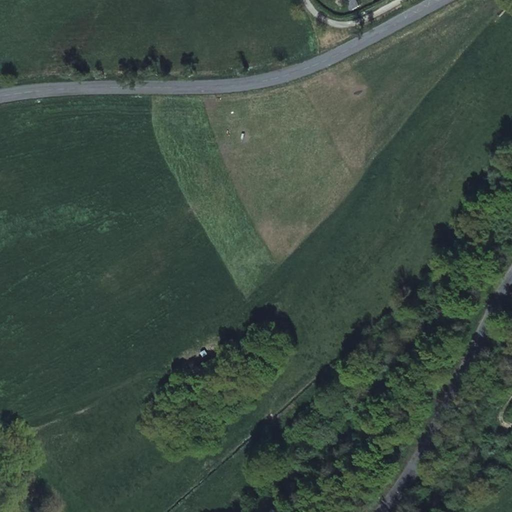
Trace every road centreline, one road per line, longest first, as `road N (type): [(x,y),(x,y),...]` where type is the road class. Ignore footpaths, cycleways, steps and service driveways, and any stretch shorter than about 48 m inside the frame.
road 1 (tertiary): [(453,0),(339,57),(209,89),(0,96)]
road 2 (secondary): [(511,280),(422,459),(384,511)]
